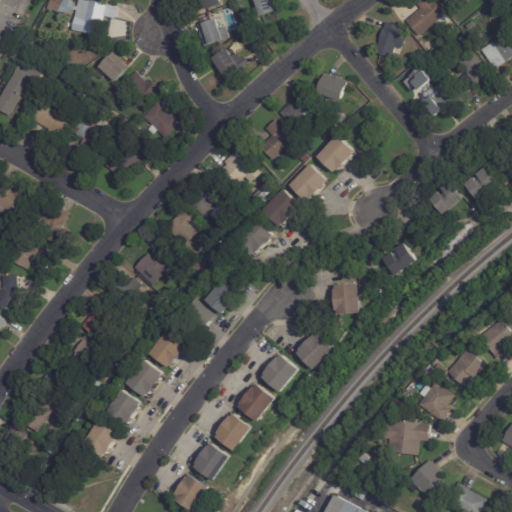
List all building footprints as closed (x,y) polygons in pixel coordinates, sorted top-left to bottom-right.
[(69,14),(68,14),(60,13),(50,8),(53,0),(66,0),(74,1),(76,7),(76,11),(69,14)] [(117,7),(120,8),(117,19),(108,17),(104,38),(74,31),(80,0),(90,0),(109,4),(109,5),(117,7)] [(222,0),(224,4),(201,13),(196,0),(222,0)] [(274,0),(277,7),(274,8),(274,10),(259,15),(258,11),(252,12),(248,0),(274,0)] [(410,21),(424,9),(417,1),(418,0),(435,0),(454,22),(444,30),(438,23),(423,37),(410,21)] [(462,0),(453,9),(445,0),(462,0)] [(207,48),(200,25),(206,23),(206,24),(220,19),(224,30),(229,28),(233,39),(227,41),(228,42),(214,47),(213,46),(207,48)] [(384,38),(389,22),(406,28),(404,36),(409,38),(405,48),(404,47),(401,56),(396,54),(394,59),(378,53),(384,38)] [(511,61),(503,67),(498,71),(494,64),(489,67),(486,62),(490,59),(485,51),(511,33),(511,34),(511,61)] [(56,37),(61,38),(60,46),(52,45),(53,37),(56,37)] [(246,57),(250,63),(243,68),(244,71),(230,80),(229,79),(227,80),(216,65),(218,63),(216,59),(229,50),(233,55),(238,52),(243,58),(246,56),(246,57)] [(121,57),(127,63),(123,67),(129,72),(119,83),(102,67),(112,56),(111,55),(114,52),(119,57),(120,56),(121,57)] [(473,84),(468,77),(471,74),(463,63),(477,53),(493,75),(479,86),(477,82),(474,85),(473,84)] [(44,77),(37,91),(30,87),(13,117),(0,109),(0,102),(23,63),(45,76),(44,77)] [(431,79),(421,67),(405,80),(415,92),(431,79)] [(331,72),(339,75),(338,77),(346,80),(340,98),(334,97),(333,100),(324,97),(325,94),(316,91),(321,75),(328,78),(330,72),(331,72)] [(143,78),(149,84),(153,80),(164,91),(148,106),(127,85),(139,74),(143,78)] [(448,109),(440,116),(427,101),(435,95),(429,87),(441,78),(459,100),(448,109)] [(298,102),(307,94),(317,104),(312,110),(318,116),(302,132),(284,112),(297,100),(298,102)] [(163,103),(170,110),(169,111),(173,115),(175,114),(185,123),(169,140),(160,131),(156,135),(151,130),(155,126),(146,118),(161,102),(163,103)] [(55,112),(72,121),(63,138),(33,121),(43,105),(55,112)] [(294,142),(275,160),(263,146),(274,135),(268,129),(279,119),(298,139),(294,142)] [(77,135),(74,133),(81,121),(92,127),(95,122),(111,132),(98,155),(81,145),(85,140),(77,135)] [(352,149),(349,152),(350,153),(336,169),(334,168),(332,170),(315,155),(334,133),(352,149)] [(323,134),(328,139),(323,143),(318,138),(323,134)] [(106,144),(111,146),(107,155),(101,152),(106,144)] [(148,159),(127,182),(114,171),(114,170),(107,163),(117,152),(124,158),(134,147),(148,159)] [(260,167),(239,185),(225,169),(230,164),(228,161),(238,152),(240,154),(244,151),(246,153),(251,149),(255,155),(252,158),(260,167)] [(297,158),(302,153),(305,156),(300,161),(297,158)] [(323,179),(321,181),(323,183),(309,197),(308,196),(305,199),(288,183),(308,162),(324,178),(323,179)] [(490,170),(503,184),(484,202),(469,185),(478,177),(482,182),(485,179),(481,175),(489,168),(490,170)] [(447,215),(433,198),(442,191),(446,196),(449,193),(445,189),(454,182),(468,198),(447,215)] [(6,186),(26,197),(16,216),(0,206),(0,184),(1,183),(6,186)] [(221,187),(231,197),(209,218),(193,202),(210,185),(214,189),(218,184),(221,187)] [(263,187),(271,194),(263,203),(256,196),(263,187)] [(300,205),(282,224),(281,223),(278,225),(262,209),(282,188),(300,205)] [(61,207),(73,214),(65,229),(75,234),(66,250),(42,237),(59,206),(61,207)] [(175,221),(187,208),(199,219),(202,217),(210,224),(186,249),(166,230),(175,221)] [(270,234),(268,235),(270,237),(255,251),(253,250),(250,253),(234,236),(257,216),(272,232),(270,234)] [(44,247),(35,265),(34,264),(30,271),(13,262),(16,256),(10,253),(15,243),(21,246),(23,242),(17,239),(19,233),(45,246),(44,247)] [(416,259),(395,275),(382,257),(391,250),(394,255),(398,252),(395,248),(403,242),(416,259)] [(173,260),(166,267),(171,271),(158,285),(138,267),(151,253),(156,258),(165,248),(175,258),(173,260)] [(21,279),(21,291),(10,314),(0,308),(0,305),(7,291),(5,278),(21,277),(21,279)] [(106,303),(105,302),(121,284),(127,289),(137,277),(149,288),(123,318),(106,303)] [(241,294),(235,302),(231,299),(229,302),(233,305),(226,314),(210,300),(227,281),(241,294)] [(328,309),(327,287),(328,287),(328,283),(351,281),(353,311),(330,312),(330,309),(328,309)] [(222,315),(206,333),(187,316),(203,298),(222,315)] [(86,325),(96,313),(109,324),(99,336),(86,325)] [(0,316),(9,323),(0,336),(0,316)] [(511,344),(511,345),(508,347),(511,351),(500,359),(483,337),(505,320),(511,328),(511,344)] [(189,345),(187,348),(189,349),(175,366),(174,365),(172,368),(154,354),(171,331),(189,345)] [(472,336),(478,331),(482,335),(477,341),(472,336)] [(301,354),(303,351),(302,350),(318,335),(319,336),(322,333),(338,350),(317,371),(301,354)] [(100,365),(95,371),(91,368),(86,374),(70,363),(77,354),(75,353),(85,339),(107,356),(100,365)] [(491,368),(480,381),(477,378),(468,388),(451,372),(471,349),(491,368)] [(302,371),(284,393),(265,377),(267,375),(267,374),(281,357),(282,358),(284,355),(302,371)] [(166,374),(163,377),(165,379),(152,397),(150,395),(148,398),(130,384),(148,360),(166,374)] [(443,364),(451,371),(447,375),(439,368),(443,364)] [(423,374),(432,365),(436,369),(427,378),(423,374)] [(56,377),(64,366),(80,379),(62,403),(41,386),(51,373),(56,377)] [(452,404),(450,407),(453,410),(444,421),(422,404),(427,397),(423,394),(429,385),(434,388),(439,381),(458,396),(452,404)] [(243,407),(245,404),(244,404),(248,398),(258,387),(259,387),(261,385),(279,399),(261,422),(243,407)] [(145,404),(143,407),(144,408),(133,425),(132,424),(129,428),(110,415),(126,391),(145,403),(145,404)] [(406,393),(412,397),(409,402),(403,398),(406,393)] [(58,406),(40,431),(26,421),(43,396),(58,406)] [(400,401),(407,404),(405,409),(398,406),(400,401)] [(220,434),(233,416),(234,417),(236,414),(255,427),(238,451),(219,437),(221,434),(220,434)] [(124,434),(108,459),(87,447),(103,421),(124,434)] [(433,426),(433,441),(423,441),(422,456),(391,454),(392,439),(388,439),(389,424),(394,425),(394,421),(434,424),(433,426)] [(511,422),(502,444),(511,448),(511,422)] [(56,457),(50,453),(36,475),(0,452),(0,450),(16,425),(51,447),(51,446),(59,451),(56,457)] [(198,467),(200,464),(199,464),(212,445),(213,446),(216,443),(234,456),(216,480),(198,467)] [(361,459),(368,453),(374,461),(367,467),(361,459)] [(440,468),(454,482),(433,502),(413,481),(434,461),(440,468)] [(197,511),(178,500),(180,497),(179,496),(191,478),(192,478),(194,475),(213,487),(197,511)] [(471,489),(492,500),(485,511),(459,511),(461,509),(451,504),(462,484),(471,489)] [(333,511),(342,496),(371,511),(333,511)]
